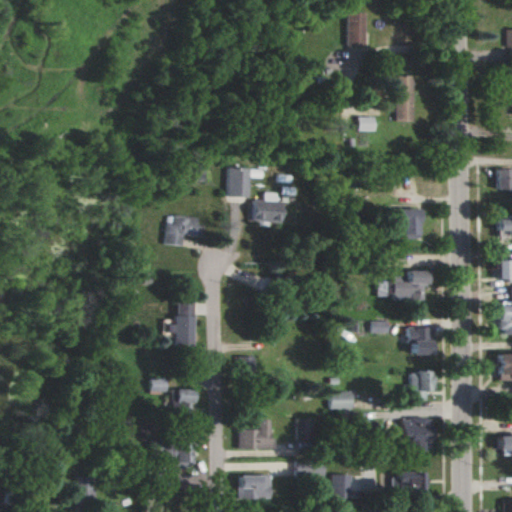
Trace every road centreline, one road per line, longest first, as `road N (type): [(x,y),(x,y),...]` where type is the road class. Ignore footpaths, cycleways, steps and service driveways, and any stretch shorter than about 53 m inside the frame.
road 1 (residential): [(461,0),(464,511)]
road 2 (residential): [(218,253),(218,511)]
